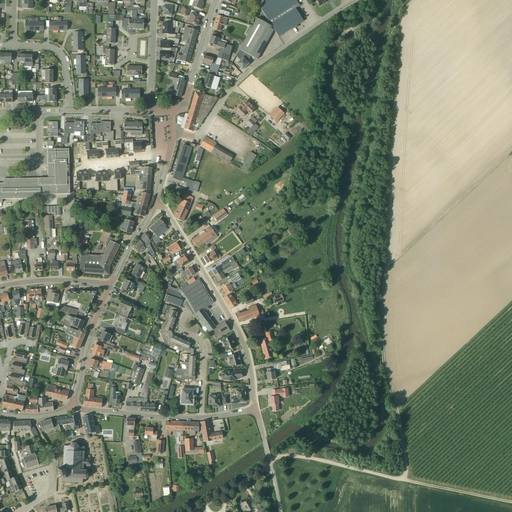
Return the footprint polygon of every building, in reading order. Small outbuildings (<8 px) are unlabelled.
[(32,8),(32,0),(23,0),(23,8),(32,8)] [(111,15),(112,3),(108,3),(108,0),(100,0),(101,3),(100,7),(108,7),(108,9),(108,15),(110,15),(111,15)] [(201,9),(203,5),(202,5),(202,0),(193,0),(192,6),(201,9)] [(278,37),(303,21),(295,8),(299,6),(295,0),(272,0),(267,4),(260,8),(278,37)] [(176,12),(178,5),(164,1),(165,2),(165,6),(163,6),(163,15),(167,15),(167,16),(171,17),(171,15),(172,12),(176,12)] [(232,12),(234,8),(227,6),(227,9),(221,7),(219,13),(228,16),(230,11),(232,12)] [(136,29),(136,17),(137,11),(132,10),(131,19),(129,19),(122,18),(122,15),(119,15),(119,21),(123,21),(124,22),(129,22),(128,28),(136,29)] [(197,26),(201,15),(191,12),(188,23),(197,26)] [(225,26),(228,18),(217,15),(213,29),(219,31),(221,25),(225,26)] [(175,21),(165,18),(164,23),(162,23),(162,34),(171,34),(171,27),(175,27),(175,21)] [(257,18),(239,49),(251,55),(257,59),(272,32),(268,30),(270,26),(257,18)] [(58,31),(67,30),(67,21),(58,22),(58,31)] [(34,31),(34,22),(27,22),(25,22),(25,31),(34,31)] [(34,31),(43,31),(43,22),(34,22),(34,31)] [(49,31),(58,31),(58,22),(49,22),(49,31)] [(115,36),(116,28),(111,28),(111,25),(107,25),(106,36),(115,36)] [(195,41),(198,30),(190,28),(189,32),(185,31),(183,38),(195,41)] [(73,41),(82,41),(82,32),(73,32),(73,41)] [(222,40),(224,36),(213,32),(211,36),(209,43),(213,44),(213,45),(220,47),(217,57),(228,62),(232,46),(218,42),(219,39),(222,40)] [(115,44),(115,36),(106,36),(106,43),(103,43),(103,46),(109,46),(109,43),(115,44)] [(192,52),(195,41),(183,38),(182,39),(186,41),(184,50),(192,52)] [(160,49),(162,49),(169,49),(169,44),(178,44),(179,40),(175,39),(167,39),(167,42),(160,42),(160,49)] [(73,50),(82,50),(82,41),(73,41),(73,50)] [(114,57),(115,50),(109,49),(109,46),(103,46),(103,49),(105,49),(105,52),(103,52),(103,57),(105,57),(114,57)] [(177,49),(169,49),(162,49),(162,52),(160,52),(160,59),(169,60),(169,55),(176,55),(177,49)] [(251,55),(239,49),(237,54),(241,58),(236,63),(242,70),(249,64),(247,62),(251,55)] [(189,63),(192,52),(184,50),(182,56),(178,55),(177,60),(189,63)] [(32,63),(32,55),(25,55),(24,62),(24,66),(32,67),(33,63),(32,63)] [(218,72),(220,66),(215,64),(217,59),(204,55),(202,62),(211,65),(210,69),(218,72)] [(76,65),(85,65),(85,56),(76,56),(76,65)] [(114,57),(105,57),(105,64),(114,65),(114,57)] [(76,74),(85,73),(85,67),(87,67),(87,65),(85,65),(76,65),(76,74)] [(215,89),(219,78),(207,74),(205,80),(204,80),(202,86),(215,89)] [(53,83),(53,76),(45,76),(45,80),(41,80),(41,83),(36,83),(36,84),(36,86),(41,86),(41,83),(53,83)] [(181,97),(185,81),(177,78),(174,90),(168,88),(166,95),(172,97),(173,95),(181,97)] [(79,88),(88,88),(88,79),(79,80),(79,88)] [(79,97),(88,97),(88,88),(79,88),(79,97)] [(98,97),(107,97),(107,88),(98,88),(98,97)] [(107,97),(116,97),(116,88),(107,88),(107,97)] [(131,98),(139,98),(139,89),(130,90),(131,98)] [(205,118),(218,98),(199,93),(200,91),(196,89),(195,92),(195,91),(195,92),(194,96),(193,98),(193,99),(192,101),(192,102),(191,104),(191,105),(190,107),(190,110),(189,110),(188,114),(188,116),(184,129),(193,132),(193,131),(196,132),(196,131),(197,128),(198,128),(200,124),(201,125),(202,121),(203,121),(204,118),(205,118)] [(122,99),(130,98),(131,98),(130,90),(122,90),(122,99)] [(255,109),(247,101),(241,107),(236,112),(241,117),(246,112),(249,115),(255,109)] [(276,122),(284,113),(277,107),(269,115),(276,122)] [(250,119),(245,123),(250,128),(255,123),(250,119)] [(84,121),(74,121),(74,123),(74,132),(80,132),(80,136),(83,136),(83,142),(87,142),(87,136),(83,136),(84,132),(84,121)] [(57,137),(57,122),(47,122),(47,125),(47,127),(47,137),(57,137)] [(74,134),(74,132),(74,123),(65,123),(65,122),(64,122),(64,137),(60,137),(60,144),(64,144),(65,137),(67,138),(68,133),(74,134)] [(110,122),(101,122),(100,122),(100,123),(101,123),(100,133),(106,133),(106,136),(104,136),(104,141),(113,140),(113,131),(110,131),(110,126),(111,126),(111,125),(111,122),(110,122)] [(124,131),(142,132),(142,123),(124,122),(124,131)] [(91,123),(90,134),(100,134),(100,133),(101,123),(100,123),(91,123)] [(215,145),(216,143),(216,142),(216,143),(214,142),(214,141),(214,142),(212,141),(213,141),(212,140),(212,141),(211,140),(211,139),(210,140),(209,139),(209,138),(209,139),(207,138),(207,137),(207,138),(205,137),(206,137),(205,136),(205,137),(199,146),(211,153),(215,145)] [(115,148),(112,148),(112,158),(118,158),(118,152),(121,152),(121,141),(115,141),(115,148)] [(89,142),(83,143),(83,155),(87,154),(87,159),(93,159),(93,150),(89,150),(89,142)] [(96,150),(93,150),(93,159),(100,159),(99,153),(102,153),(101,142),(96,142),(96,150)] [(107,142),(101,142),(102,153),(106,153),(105,158),(112,158),(112,148),(107,148),(107,142)] [(137,143),(137,142),(121,143),(121,146),(122,147),(123,147),(123,151),(138,151),(138,150),(142,150),(141,143),(137,143)] [(187,164),(192,147),(183,145),(178,162),(187,164)] [(234,155),(215,145),(211,153),(229,163),(234,155)] [(0,183),(0,202),(2,203),(2,199),(38,198),(38,194),(69,194),(69,149),(47,149),(48,178),(3,179),(3,183),(0,183)] [(252,162),(256,155),(250,152),(246,159),(252,162)] [(246,173),(252,162),(246,159),(240,169),(246,173)] [(181,181),(187,164),(178,162),(173,179),(181,181)] [(151,175),(152,168),(140,167),(140,174),(151,175)] [(114,175),(111,175),(111,190),(117,190),(117,180),(120,180),(119,170),(114,170),(114,175)] [(89,171),(82,172),(82,181),(86,181),(87,189),(92,189),(92,177),(89,177),(89,171)] [(76,177),(73,177),(73,189),(79,189),(79,181),(82,181),(82,172),(76,172),(76,177)] [(95,177),(92,177),(92,189),(98,190),(98,181),(101,181),(101,172),(95,172),(95,177)] [(108,172),(101,172),(101,181),(105,181),(105,190),(111,190),(111,177),(108,177),(108,172)] [(150,190),(151,175),(140,174),(139,181),(142,181),(142,189),(150,190)] [(185,189),(191,191),(194,181),(188,180),(185,189)] [(194,181),(191,191),(197,193),(200,183),(194,181)] [(146,207),(150,194),(141,192),(140,196),(137,196),(136,199),(137,199),(136,203),(129,201),(131,192),(124,191),(122,203),(124,203),(124,204),(132,205),(133,205),(134,204),(146,207)] [(183,221),(193,198),(184,194),(174,217),(183,221)] [(146,207),(134,204),(133,205),(132,205),(124,204),(124,203),(122,203),(120,212),(118,212),(118,214),(125,215),(130,216),(131,209),(137,210),(136,214),(143,216),(144,216),(146,207)] [(60,215),(60,206),(43,207),(43,213),(53,213),(54,216),(60,215)] [(226,206),(213,216),(217,221),(230,212),(226,206)] [(29,215),(28,211),(24,211),(24,216),(26,215),(26,217),(24,217),(24,220),(23,221),(25,250),(35,249),(35,247),(37,247),(36,239),(34,239),(33,220),(29,220),(29,217),(29,215)] [(52,237),(52,229),(53,229),(52,215),(43,216),(44,230),(45,230),(45,237),(52,237)] [(157,245),(161,241),(158,238),(168,229),(165,226),(166,225),(160,219),(149,229),(155,235),(151,238),(157,245)] [(133,222),(124,220),(123,224),(120,223),(118,230),(122,231),(130,233),(130,234),(131,234),(131,233),(132,229),(133,227),(133,226),(134,222),(133,221),(133,222)] [(210,239),(216,235),(210,227),(192,241),(197,248),(204,243),(206,245),(212,241),(210,239)] [(139,238),(147,245),(149,244),(150,242),(149,240),(145,233),(139,238)] [(81,256),(79,271),(84,272),(84,273),(88,273),(88,274),(89,274),(89,273),(93,274),(97,274),(101,274),(101,275),(102,275),(102,274),(104,274),(104,275),(109,275),(109,266),(110,266),(109,266),(111,263),(111,262),(113,259),(114,256),(115,256),(116,252),(116,253),(116,252),(118,249),(119,246),(120,246),(120,245),(113,242),(114,239),(109,237),(106,243),(108,245),(103,257),(100,256),(88,255),(88,256),(84,255),(84,256),(81,256)] [(141,252),(145,248),(143,246),(144,245),(139,239),(134,246),(141,252)] [(173,254),(176,252),(180,249),(176,243),(168,248),(169,251),(168,251),(170,255),(172,254),(172,255),(173,254)] [(66,270),(74,271),(75,264),(77,264),(76,254),(72,253),(72,260),(67,260),(67,249),(61,249),(62,261),(66,261),(66,270)] [(54,262),(54,260),(54,256),(55,256),(55,251),(48,251),(48,260),(50,260),(50,270),(58,270),(58,262),(54,262)] [(214,262),(217,260),(218,259),(213,251),(211,252),(203,257),(207,264),(213,260),(214,262)] [(188,263),(185,257),(181,259),(180,258),(173,262),(175,265),(174,265),(177,269),(180,267),(188,263)] [(35,271),(42,270),(41,258),(38,258),(38,261),(34,261),(35,271)] [(215,276),(231,266),(235,263),(234,262),(231,264),(228,259),(221,263),(224,267),(219,270),(217,267),(211,270),(215,276)] [(21,265),(20,260),(14,261),(14,266),(15,273),(23,272),(22,265),(21,265)] [(233,271),(239,267),(236,262),(235,263),(231,266),(215,276),(218,282),(225,278),(223,275),(227,272),(228,273),(233,270),(233,271)] [(139,277),(144,268),(137,264),(135,268),(135,269),(133,274),(139,277)] [(189,277),(195,273),(191,267),(184,271),(185,271),(181,273),(185,280),(189,278),(189,277)] [(222,288),(226,294),(232,290),(231,287),(231,285),(242,279),(238,272),(227,280),(229,283),(222,288)] [(134,283),(125,279),(125,280),(124,280),(123,282),(124,283),(120,291),(123,293),(125,290),(129,292),(134,283)] [(183,289),(179,291),(178,292),(168,289),(163,300),(180,307),(181,304),(185,306),(194,319),(197,316),(203,324),(210,320),(207,314),(206,315),(204,313),(205,313),(204,311),(203,309),(205,307),(206,309),(208,308),(207,306),(212,302),(200,283),(198,280),(198,279),(196,281),(189,285),(186,287),(183,289)] [(27,302),(30,302),(30,298),(35,298),(35,289),(28,290),(28,294),(27,294),(27,302)] [(41,293),(41,289),(35,289),(35,298),(35,302),(43,301),(43,293),(41,293)] [(57,303),(58,299),(59,295),(53,293),(53,291),(48,289),(46,301),(56,303),(57,303)] [(20,298),(18,291),(12,292),(13,299),(11,300),(12,306),(18,305),(17,299),(20,298)] [(78,311),(86,315),(94,296),(94,295),(94,296),(91,295),(91,292),(92,292),(80,291),(80,293),(78,293),(78,292),(65,292),(65,301),(77,301),(77,303),(81,304),(78,311)] [(6,305),(5,301),(9,300),(7,293),(0,295),(0,296),(2,302),(3,306),(0,307),(2,312),(5,311),(3,306),(6,305)] [(230,309),(238,304),(231,294),(230,293),(223,298),(230,309)] [(274,302),(277,302),(283,300),(282,294),(273,297),(274,302)] [(132,311),(130,310),(131,307),(120,302),(118,308),(120,309),(120,310),(119,310),(117,314),(118,314),(128,319),(132,311)] [(235,314),(239,322),(259,316),(256,305),(248,307),(249,311),(239,314),(239,312),(235,314)] [(178,312),(175,312),(176,309),(170,306),(168,312),(167,312),(166,313),(165,316),(175,319),(176,319),(175,319),(178,312)] [(117,314),(115,313),(113,319),(116,319),(115,321),(114,321),(113,325),(115,326),(115,327),(116,327),(117,327),(116,331),(124,334),(125,330),(122,329),(127,318),(128,319),(118,314),(117,314)] [(64,325),(70,328),(71,326),(81,329),(84,321),(74,317),(74,318),(68,315),(66,320),(64,325)] [(173,326),(175,319),(165,316),(164,317),(165,319),(166,319),(164,322),(163,321),(163,322),(173,326)] [(216,327),(210,320),(203,324),(208,332),(216,327)] [(27,333),(30,323),(20,321),(18,334),(22,335),(23,332),(27,333)] [(171,331),(173,326),(163,322),(160,328),(162,328),(171,331)] [(222,332),(228,328),(224,322),(216,327),(208,332),(209,332),(213,329),(217,336),(214,337),(216,339),(224,334),(222,332)] [(6,338),(11,337),(10,334),(15,333),(13,323),(8,324),(9,327),(4,328),(6,338)] [(39,336),(41,325),(36,324),(35,328),(31,327),(29,337),(33,338),(34,335),(39,336)] [(70,328),(67,334),(71,336),(71,335),(83,340),(85,334),(70,328)] [(169,346),(172,335),(171,332),(171,331),(162,328),(160,328),(159,331),(165,344),(169,346)] [(99,339),(106,342),(105,344),(114,347),(115,345),(109,342),(109,343),(106,342),(108,337),(111,339),(113,336),(110,334),(103,331),(99,339)] [(265,359),(273,356),(270,345),(272,344),(271,341),(274,340),(272,331),(265,333),(267,339),(260,341),(265,359)] [(79,349),(83,340),(71,335),(71,336),(69,341),(69,342),(69,343),(70,344),(71,345),(72,346),(79,349)] [(176,347),(179,338),(172,335),(169,346),(170,346),(171,345),(172,345),(176,347)] [(232,341),(230,336),(222,339),(227,350),(236,347),(233,340),(232,341)] [(334,339),(331,336),(329,338),(324,341),(327,346),(332,342),(331,341),(334,339)] [(184,341),(179,338),(176,347),(177,347),(177,348),(178,350),(181,351),(185,341),(185,340),(184,341)] [(193,353),(194,349),(189,347),(191,343),(185,341),(181,351),(182,352),(184,351),(184,350),(187,351),(187,354),(185,354),(182,355),(182,356),(185,355),(187,355),(188,353),(193,353)] [(146,343),(140,358),(146,360),(147,357),(157,361),(162,349),(146,343)] [(105,344),(103,344),(102,347),(95,345),(92,354),(98,356),(98,355),(102,357),(103,353),(105,349),(112,352),(113,348),(114,347),(105,344)] [(323,356),(327,354),(324,347),(319,349),(323,356)] [(26,364),(27,359),(24,358),(25,354),(15,352),(14,356),(17,357),(16,362),(26,364)] [(193,356),(193,353),(188,353),(187,355),(185,355),(182,356),(184,360),(184,363),(195,363),(196,363),(195,363),(195,356),(193,356)] [(239,357),(238,354),(229,356),(232,366),(236,364),(236,365),(241,364),(239,359),(240,359),(239,357)] [(66,370),(68,362),(59,359),(56,368),(55,368),(54,368),(53,369),(52,372),(53,373),(54,374),(56,374),(56,376),(60,377),(60,376),(64,377),(66,370)] [(88,365),(96,368),(97,364),(111,369),(114,370),(115,366),(115,365),(112,364),(103,361),(102,363),(90,359),(88,365)] [(281,371),(290,369),(289,365),(290,365),(289,361),(272,364),(273,368),(267,369),(267,372),(266,372),(267,380),(275,379),(274,372),(274,370),(281,369),(281,371)] [(24,375),(25,370),(21,369),(22,365),(12,363),(11,368),(15,368),(14,373),(24,375)] [(138,385),(144,369),(137,367),(135,373),(133,377),(131,382),(138,385)] [(166,368),(165,375),(171,376),(173,370),(166,368)] [(195,377),(195,376),(194,376),(195,370),(179,369),(177,369),(177,376),(181,376),(181,379),(191,380),(191,377),(195,377)] [(242,377),(242,371),(222,371),(222,379),(229,379),(229,380),(236,380),(236,377),(242,377)] [(25,387),(26,382),(19,381),(20,376),(10,374),(9,379),(12,379),(11,384),(24,387),(25,387)] [(67,400),(69,391),(56,388),(56,386),(48,385),(45,395),(66,400),(67,400)] [(193,390),(193,388),(193,386),(182,385),(181,403),(192,404),(192,395),(193,390)] [(115,388),(111,387),(109,399),(113,399),(112,403),(119,404),(120,400),(122,400),(122,396),(120,396),(115,395),(115,388)] [(283,389),(277,390),(277,389),(272,390),(273,397),(269,397),(270,405),(272,404),(273,411),(279,410),(277,397),(278,397),(278,394),(288,393),(287,388),(283,389)] [(83,405),(101,408),(102,399),(93,398),(94,390),(93,390),(93,389),(86,389),(85,397),(84,397),(83,405)] [(244,391),(244,389),(236,390),(237,397),(231,398),(232,403),(237,403),(237,402),(245,401),(245,394),(245,391),(244,391)] [(22,411),(25,398),(25,396),(17,394),(17,397),(19,397),(18,405),(16,405),(15,410),(22,411)] [(16,399),(6,397),(7,395),(4,395),(1,407),(15,410),(16,405),(18,405),(19,397),(17,397),(16,399)] [(37,397),(37,395),(33,395),(33,397),(29,397),(29,402),(33,402),(33,405),(26,405),(25,412),(33,413),(38,413),(38,405),(36,405),(36,402),(37,402),(37,397)] [(220,407),(219,395),(209,396),(209,400),(208,400),(209,405),(212,405),(212,407),(220,407)] [(125,410),(131,411),(131,405),(135,405),(135,402),(133,402),(133,398),(127,397),(127,401),(126,401),(125,410)] [(46,403),(45,398),(38,398),(38,405),(39,404),(40,406),(40,413),(54,411),(52,402),(46,403)] [(131,411),(141,411),(141,401),(142,401),(145,401),(146,398),(137,398),(137,402),(135,402),(135,405),(131,405),(131,411)] [(147,403),(147,399),(146,398),(145,401),(142,401),(141,401),(141,411),(154,412),(155,404),(147,403)] [(55,418),(51,419),(53,426),(59,424),(60,425),(71,424),(71,427),(73,427),(74,430),(79,429),(76,417),(76,415),(55,418)] [(86,434),(95,432),(95,431),(93,422),(92,415),(82,416),(86,434)] [(134,436),(135,419),(126,418),(125,431),(128,431),(128,436),(134,436)] [(9,420),(0,419),(0,431),(10,432),(10,431),(10,428),(10,420),(9,420)] [(53,426),(51,419),(40,422),(40,423),(37,423),(37,425),(40,432),(41,432),(45,431),(53,428),(54,430),(60,428),(59,425),(60,425),(59,424),(53,426)] [(30,428),(30,421),(13,422),(14,431),(29,431),(32,438),(38,435),(37,435),(34,428),(34,427),(30,428)] [(183,431),(183,429),(181,429),(182,422),(166,421),(165,430),(166,430),(166,431),(171,431),(173,431),(173,430),(183,431)] [(200,422),(200,423),(203,438),(203,442),(218,440),(223,439),(222,432),(210,434),(209,421),(200,422)] [(198,431),(199,423),(182,422),(181,429),(183,429),(183,431),(187,431),(190,431),(190,433),(190,435),(195,435),(195,431),(198,431)] [(156,440),(157,436),(157,432),(153,431),(153,428),(145,428),(145,435),(151,436),(151,440),(156,440)] [(72,430),(64,432),(65,439),(73,437),(72,430)] [(185,455),(187,455),(204,453),(203,447),(194,448),(193,438),(184,439),(185,455)] [(141,453),(139,441),(133,442),(135,454),(136,454),(141,453)] [(75,443),(72,443),(72,442),(71,442),(72,443),(69,446),(68,445),(68,446),(64,446),(64,450),(63,450),(63,451),(64,451),(64,455),(63,455),(62,456),(64,456),(64,460),(62,459),(62,460),(63,460),(63,464),(62,464),(62,465),(63,465),(63,468),(61,468),(60,469),(60,468),(58,468),(57,471),(58,471),(57,475),(57,478),(59,478),(59,477),(61,478),(61,482),(62,482),(65,482),(66,482),(69,482),(69,483),(70,483),(70,482),(74,482),(74,483),(74,482),(78,482),(78,483),(79,483),(79,482),(82,483),(83,479),(85,479),(86,480),(86,479),(88,476),(89,477),(89,476),(88,476),(88,473),(89,473),(89,472),(88,472),(86,470),(87,469),(87,467),(90,467),(90,465),(91,465),(91,459),(83,459),(84,447),(79,446),(79,445),(78,446),(76,444),(76,443),(76,442),(75,443)] [(25,448),(20,450),(15,452),(18,461),(23,459),(27,469),(39,465),(37,460),(40,459),(38,453),(35,453),(32,444),(25,447),(25,448)] [(136,456),(127,457),(128,464),(137,463),(136,456)] [(3,467),(9,465),(7,458),(1,460),(3,467)] [(5,473),(11,471),(9,465),(3,467),(5,473)] [(7,480),(11,479),(13,478),(11,471),(5,473),(7,480)] [(13,485),(19,483),(17,476),(13,478),(11,479),(13,485)] [(16,491),(17,491),(22,489),(19,483),(13,485),(16,491)] [(250,505),(247,500),(239,505),(243,511),(246,510),(246,511),(247,511),(248,511),(256,507),(256,509),(258,511),(262,510),(257,501),(250,505)] [(70,510),(69,503),(62,504),(62,506),(56,507),(56,506),(45,508),(45,511),(60,511),(62,511),(67,511),(70,510)]
